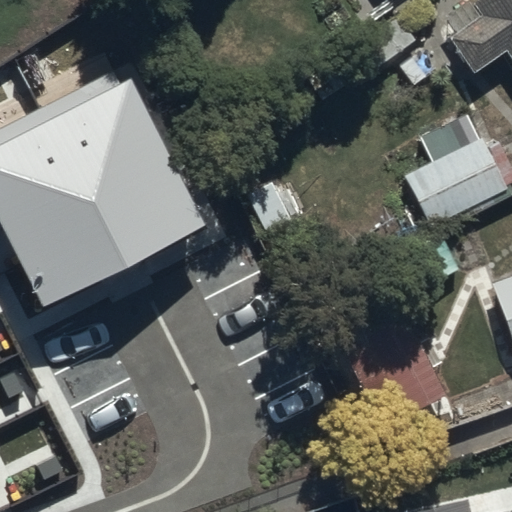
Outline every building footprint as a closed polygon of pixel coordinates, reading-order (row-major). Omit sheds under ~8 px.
[(473,80),(504,58),(511,68),(511,0),(483,0),(475,6),(484,19),(448,44),(473,80)] [(205,222),(131,77),(0,144),(0,222),(42,305),(205,222)] [(402,181),(428,233),(506,194),(505,191),(511,186),(511,176),(497,146),(482,153),(464,117),(418,140),(431,166),(402,181)] [(511,280),(491,287),(511,350),(511,280)] [(54,337),(79,386),(151,349),(127,300),(54,337)] [(444,401),(400,313),(316,355),(361,443),(444,401)] [(470,511),(468,498),(404,511),(470,511)]
